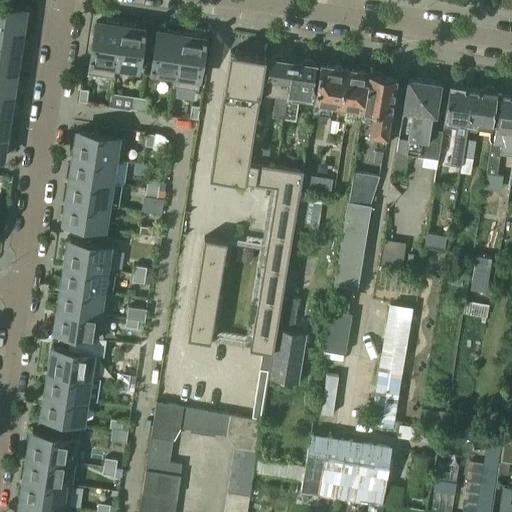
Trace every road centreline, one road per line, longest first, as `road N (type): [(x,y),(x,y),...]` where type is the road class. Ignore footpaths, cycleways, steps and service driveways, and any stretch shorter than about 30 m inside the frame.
road 1 (residential): [(19,288),(64,0)]
road 2 (residential): [(511,46),(276,10)]
road 3 (residential): [(0,428),(19,288)]
